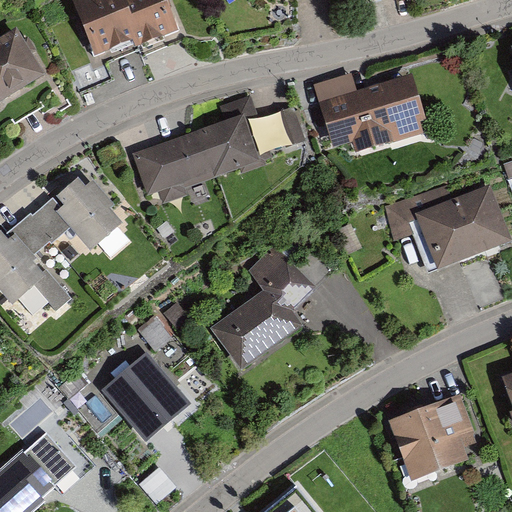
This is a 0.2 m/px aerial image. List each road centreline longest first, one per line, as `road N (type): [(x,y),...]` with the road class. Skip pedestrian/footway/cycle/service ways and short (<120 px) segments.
road 1 (residential): [(0,179),(148,97),(385,43),(511,4)]
road 2 (residential): [(511,325),(340,410),(206,511)]
